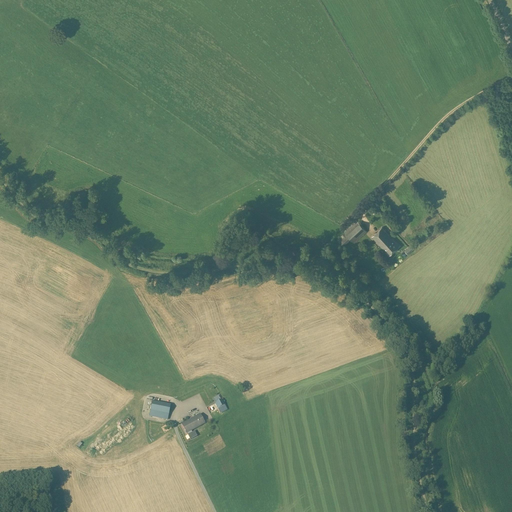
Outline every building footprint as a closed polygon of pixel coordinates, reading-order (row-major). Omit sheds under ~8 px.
[(344,232),(345,233),(335,242),(340,248),(350,239),(354,243),(367,232),(356,220),(344,232)] [(399,246),(382,227),(372,237),(389,256),(399,246)] [(405,250),(408,254),(415,249),(411,245),(405,250)] [(222,384),(211,389),(212,390),(210,390),(211,391),(201,397),(207,408),(215,404),(222,400),(228,397),(222,384)] [(171,403),(153,399),(150,412),(168,415),(171,403)] [(222,400),(215,404),(218,409),(225,405),(222,400)] [(168,415),(150,412),(150,416),(168,420),(168,415)] [(200,415),(182,425),(187,434),(191,432),(205,424),(200,415)] [(191,432),(187,434),(190,440),(197,437),(194,432),(192,433),(191,432)]
